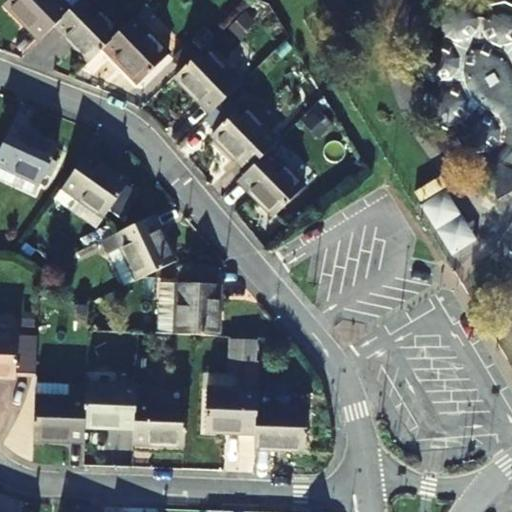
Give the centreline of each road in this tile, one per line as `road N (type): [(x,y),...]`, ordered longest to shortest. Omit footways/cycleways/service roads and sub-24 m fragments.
road 1 (residential): [(369,484),(361,424),(340,370),(147,140),(108,112),(0,69)]
road 2 (residential): [(369,484),(306,494),(33,484),(0,467)]
